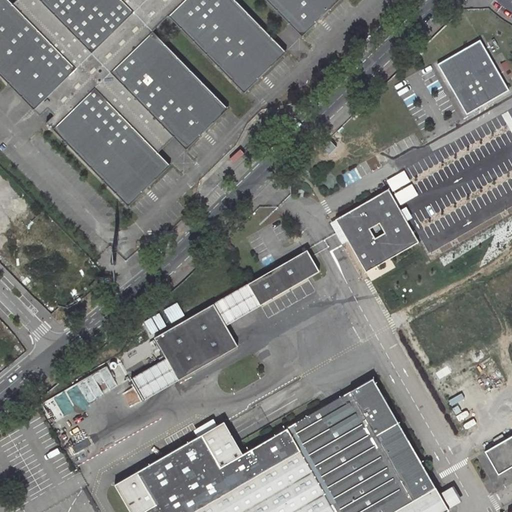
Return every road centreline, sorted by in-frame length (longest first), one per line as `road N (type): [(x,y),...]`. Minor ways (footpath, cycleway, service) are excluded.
road 1 (tertiary): [(60,351),(193,239),(438,0)]
road 2 (unknown): [(130,234),(252,107),(289,85),(375,0)]
road 3 (unknown): [(130,234),(0,105)]
road 4 (unknown): [(372,323),(511,240)]
